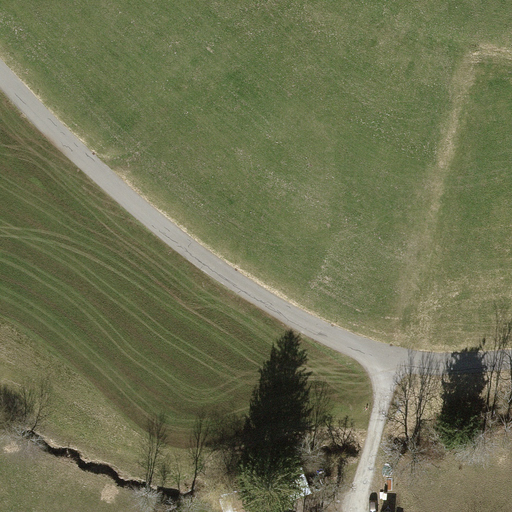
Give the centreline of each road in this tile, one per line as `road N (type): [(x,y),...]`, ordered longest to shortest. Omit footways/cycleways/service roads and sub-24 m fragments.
road 1 (unclassified): [(511,361),(386,365),(288,314),(183,248),(0,79)]
road 2 (track): [(386,365),(354,511)]
